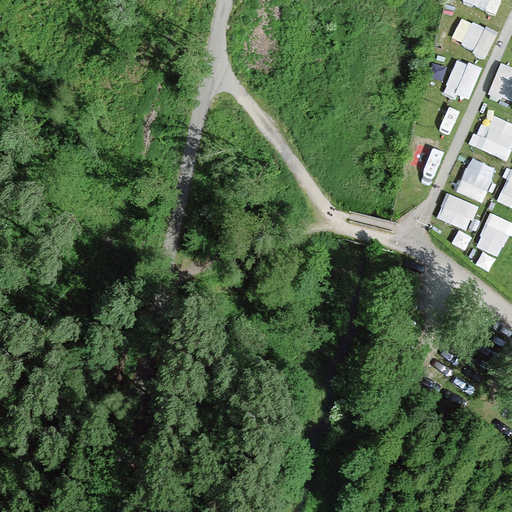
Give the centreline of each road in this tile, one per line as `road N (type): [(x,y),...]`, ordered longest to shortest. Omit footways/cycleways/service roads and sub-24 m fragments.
road 1 (residential): [(123,511),(236,0)]
road 2 (track): [(335,221),(221,90)]
road 3 (track): [(335,221),(176,285)]
